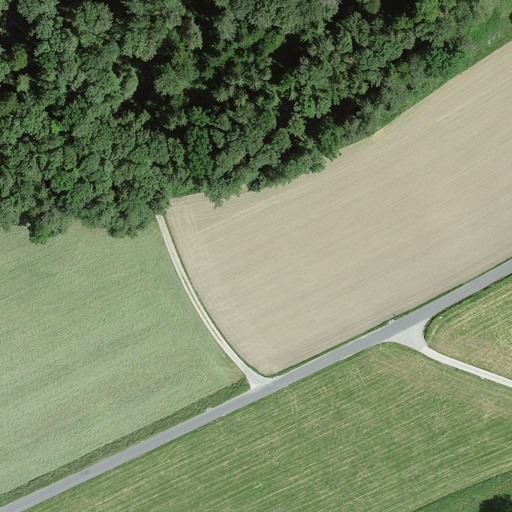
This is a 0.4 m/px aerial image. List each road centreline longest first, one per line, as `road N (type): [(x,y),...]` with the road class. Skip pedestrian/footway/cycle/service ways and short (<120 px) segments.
road 1 (tertiary): [(6,511),(511,270)]
road 2 (track): [(266,389),(208,322),(141,166),(0,4)]
road 3 (track): [(511,384),(432,354),(398,326)]
